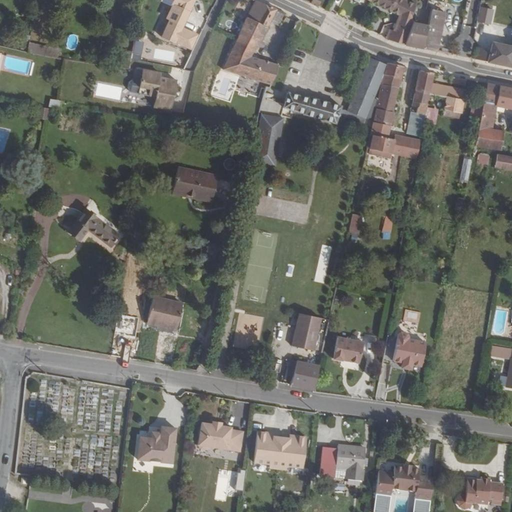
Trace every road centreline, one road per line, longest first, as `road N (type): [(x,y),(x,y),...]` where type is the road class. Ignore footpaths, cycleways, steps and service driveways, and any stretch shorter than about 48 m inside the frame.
road 1 (tertiary): [(16,353),(309,404),(511,429)]
road 2 (tertiary): [(511,77),(383,49),(281,0)]
road 3 (tertiary): [(16,353),(0,477)]
